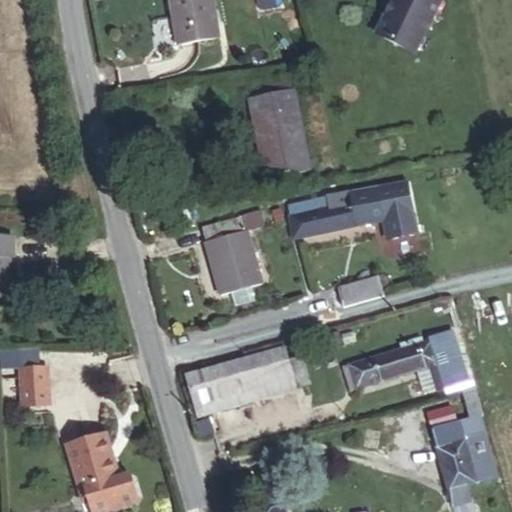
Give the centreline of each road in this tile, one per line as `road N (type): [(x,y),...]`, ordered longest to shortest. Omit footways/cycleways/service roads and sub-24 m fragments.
road 1 (unclassified): [(198,511),(97,150),(70,0)]
road 2 (unknown): [(511,272),(154,356)]
